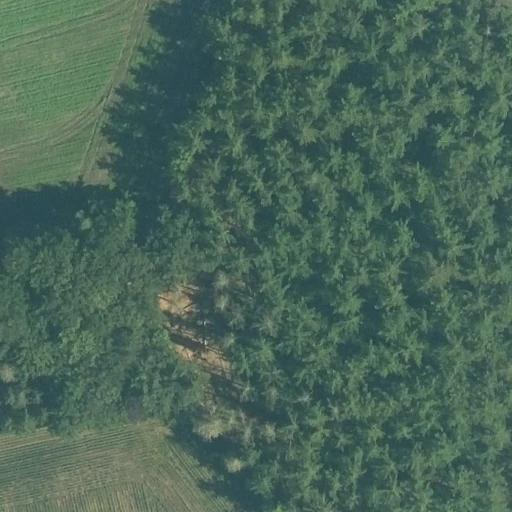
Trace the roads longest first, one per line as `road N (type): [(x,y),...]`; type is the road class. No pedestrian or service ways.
road 1 (track): [(466,511),(438,217),(412,157),(319,0)]
road 2 (track): [(0,346),(412,157)]
